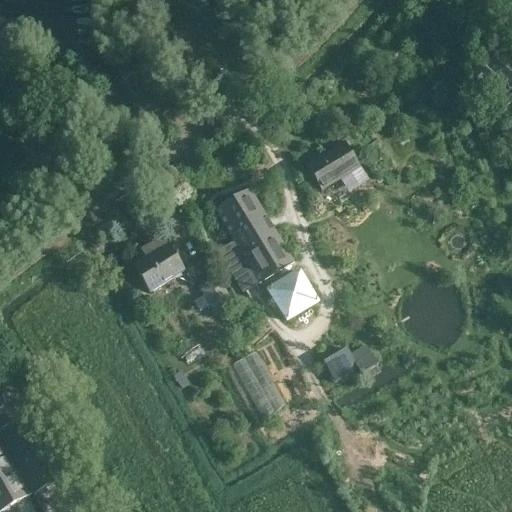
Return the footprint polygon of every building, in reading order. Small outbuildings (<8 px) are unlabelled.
[(120,19),(112,22),(118,36),(126,32),(120,19)] [(469,71),(467,73),(476,81),(475,83),(490,96),(490,95),(505,109),(511,102),(511,67),(498,55),(486,68),(484,67),(478,61),(471,68),(469,71)] [(482,126),(492,135),(498,126),(489,118),(482,126)] [(305,168),(321,196),(338,186),(359,173),(343,145),(305,168)] [(359,173),(338,186),(344,196),(350,193),(351,196),(367,186),(359,173)] [(249,192),(214,213),(233,244),(216,254),(242,296),(250,292),(293,265),(249,192)] [(133,270),(150,296),(183,275),(160,241),(148,249),(153,257),(133,270)] [(320,307),(300,274),(266,294),(287,327),(320,307)] [(211,309),(215,317),(233,306),(216,278),(207,283),(198,289),(204,299),(211,309)] [(211,309),(204,299),(194,305),(201,315),(211,309)] [(229,308),(221,314),(227,324),(236,318),(229,308)] [(359,378),(376,368),(365,349),(349,358),(346,353),(322,366),(334,386),(356,373),(359,378)] [(245,398),(260,424),(288,408),(277,389),(275,390),(255,356),(230,370),(245,398)] [(180,376),(173,380),(179,392),(187,388),(180,376)] [(15,511),(16,511),(33,502),(0,445),(0,410),(4,408),(0,401),(0,511),(9,511),(14,509),(15,511)] [(232,414),(224,410),(215,416),(215,426),(224,430),(232,424),(232,414)] [(21,421),(0,433),(0,439),(32,498),(57,484),(21,421)]
